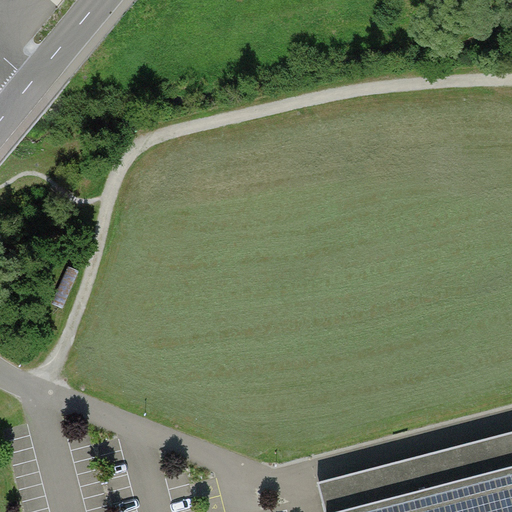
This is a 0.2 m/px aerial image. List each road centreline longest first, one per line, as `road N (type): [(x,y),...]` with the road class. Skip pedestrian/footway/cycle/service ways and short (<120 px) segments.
road 1 (track): [(38,396),(92,286),(106,218),(131,157),(162,137),(346,95),(511,81)]
road 2 (residential): [(0,123),(102,0)]
